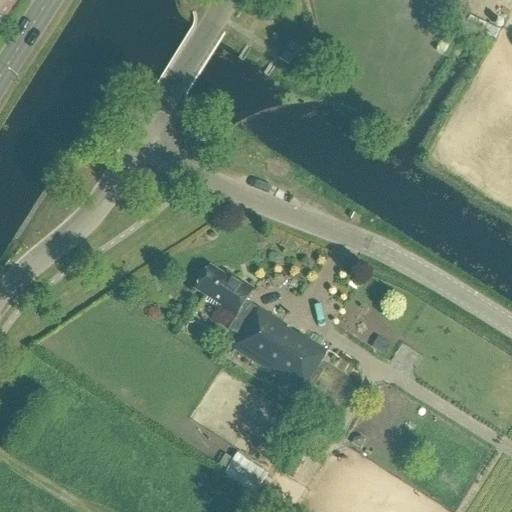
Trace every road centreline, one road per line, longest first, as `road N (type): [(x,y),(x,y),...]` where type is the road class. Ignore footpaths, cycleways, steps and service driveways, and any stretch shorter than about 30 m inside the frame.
road 1 (tertiary): [(511,328),(389,255),(191,176),(139,147)]
road 2 (unclassified): [(0,298),(26,268),(71,238),(139,147)]
road 3 (tertiary): [(139,147),(228,0)]
